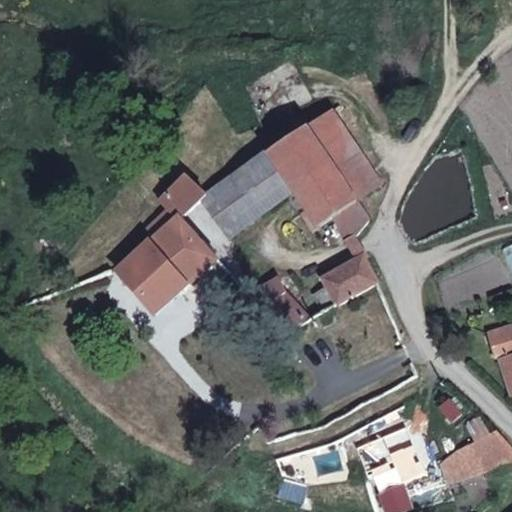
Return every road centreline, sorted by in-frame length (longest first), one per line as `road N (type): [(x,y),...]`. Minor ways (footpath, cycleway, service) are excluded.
road 1 (track): [(511,17),(396,117),(386,225)]
road 2 (unclassified): [(511,420),(496,395),(434,364),(386,225)]
